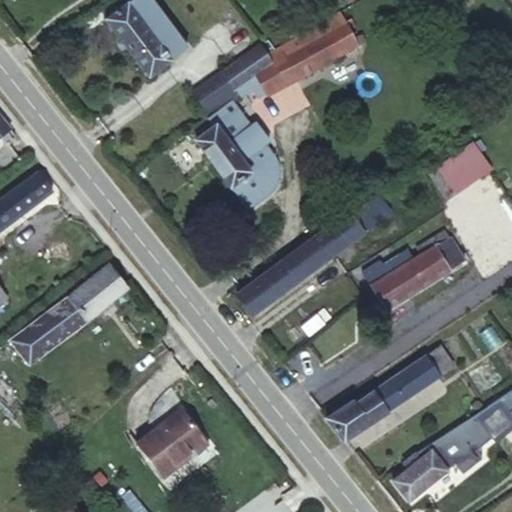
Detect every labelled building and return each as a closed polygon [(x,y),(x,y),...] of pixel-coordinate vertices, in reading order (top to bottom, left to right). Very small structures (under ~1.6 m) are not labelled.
[(147,0),(133,11),(127,2),(105,19),(148,76),(187,47),(151,0),(147,0)] [(125,0),(127,2),(133,11),(147,0),(125,0)] [(344,22),(339,12),(266,54),(272,63),(270,64),(282,85),(356,45),(348,30),(353,27),(349,20),(344,22)] [(272,63),(266,54),(259,44),(222,71),(235,90),(255,74),(270,64),(272,63)] [(270,64),(255,74),(266,94),(282,85),(270,64)] [(235,90),(222,71),(221,70),(192,90),(209,114),(238,93),(235,90)] [(255,74),(235,90),(238,93),(239,96),(253,88),(258,98),(266,94),(255,74)] [(214,124),(250,171),(230,187),(247,208),(268,193),(273,187),(276,181),(278,174),(278,167),(276,160),(272,154),(263,142),(269,138),(255,121),(249,126),(229,101),(205,118),(212,126),(214,124)] [(0,135),(9,128),(0,115),(0,135)] [(230,187),(250,171),(214,124),(212,126),(205,118),(189,130),(195,139),(194,140),(230,187)] [(491,149),(497,144),(489,132),(428,174),(445,198),(500,161),(491,149)] [(507,157),(497,144),(491,149),(500,161),(507,157)] [(0,228),(52,191),(37,171),(0,197),(0,228)] [(351,216),(363,232),(386,215),(374,199),(351,216)] [(322,231),(337,251),(363,232),(351,216),(349,214),(340,221),(338,219),(322,231)] [(381,279),(371,285),(385,308),(463,260),(445,230),(427,242),(430,249),(411,260),(406,252),(376,270),(381,279)] [(326,259),(337,251),(322,231),(311,239),(326,259)] [(250,315),(326,259),(311,239),(235,294),(250,315)] [(29,363),(128,289),(109,264),(67,296),(11,341),(29,363)] [(366,277),(371,285),(381,279),(376,270),(366,277)] [(439,346),(425,355),(439,376),(453,366),(439,346)] [(352,401),(327,417),(325,418),(341,440),(344,437),(386,409),(407,398),(439,376),(425,355),(354,404),(352,401)] [(180,409),(136,442),(162,476),(181,462),(179,458),(204,439),(180,409)] [(415,453),(402,463),(407,468),(392,480),(408,500),(446,469),(444,466),(490,433),(477,415),(419,459),(415,453)]
